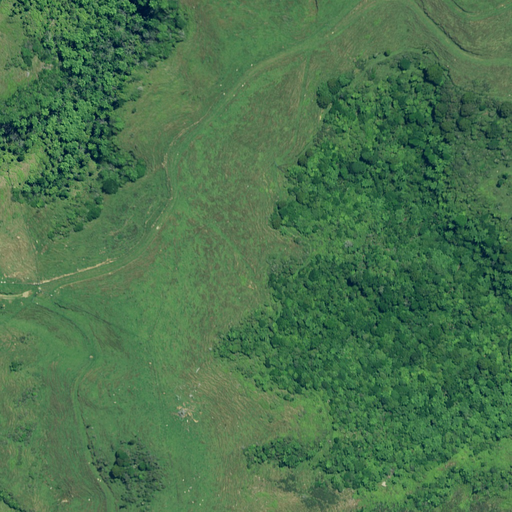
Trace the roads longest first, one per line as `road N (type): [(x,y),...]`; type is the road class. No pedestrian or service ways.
road 1 (track): [(0,293),(40,287),(133,240),(168,210),(173,162),(194,136),(261,67),(364,0)]
road 2 (track): [(511,61),(456,50),(432,13),(412,0)]
